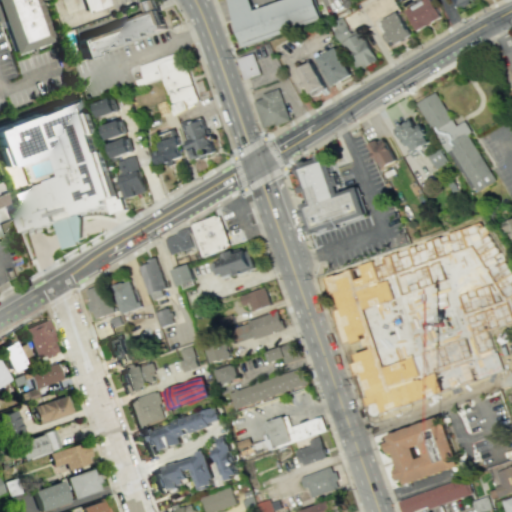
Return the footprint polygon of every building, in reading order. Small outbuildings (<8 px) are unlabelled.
[(0,0),(0,26),(11,56),(54,40),(38,0),(0,0)] [(163,30),(153,0),(150,0),(141,4),(145,16),(73,42),(79,60),(163,30)] [(82,0),(86,12),(108,5),(106,0),(82,0)] [(320,20),(313,0),(283,0),(252,11),(248,0),(226,0),(243,47),(320,20)] [(422,0),(404,11),(416,32),(440,18),(428,0),(422,0)] [(452,0),(457,8),(472,0),(452,0)] [(380,20),(387,31),(382,34),(389,46),(399,39),(400,41),(404,39),(403,38),(410,34),(406,27),(405,28),(395,11),(380,20)] [(341,43),(357,72),(377,62),(360,31),(357,33),(355,29),(350,32),(341,16),(329,23),(340,44),(341,43)] [(336,47),(317,57),(333,85),(351,75),(336,47)] [(181,50),(140,65),(144,76),(136,79),(138,86),(163,77),(170,98),(157,103),(161,116),(175,111),(176,115),(200,101),(181,50)] [(244,79),(259,73),(252,53),(236,58),(244,79)] [(312,97),(306,87),(305,87),(302,81),(303,80),(296,67),(310,59),(327,89),(312,97)] [(278,88),(260,94),(262,97),(252,101),(262,127),(274,123),(275,125),(289,120),(289,119),(278,88)] [(469,189),(473,187),(477,192),(495,180),(466,134),(470,132),(463,120),(455,125),(433,91),(415,102),(469,189)] [(0,170),(0,123),(76,95),(83,113),(86,112),(117,199),(120,198),(124,209),(110,214),(107,205),(80,214),(83,217),(84,218),(83,227),(83,240),(79,242),(80,244),(66,249),(61,235),(57,223),(45,228),(43,224),(34,227),(21,232),(0,170)] [(118,111),(113,97),(96,103),(101,117),(118,111)] [(194,160),(201,157),(202,159),(208,157),(207,155),(215,152),(202,116),(191,120),(190,118),(180,122),(194,160)] [(394,127),(411,117),(415,123),(418,121),(425,133),(423,135),(427,142),(423,144),(424,146),(419,149),(420,152),(410,158),(404,150),(407,148),(400,136),(398,137),(394,131),(396,130),(394,127)] [(120,120),(125,134),(109,140),(104,126),(120,120)] [(178,135),(159,142),(162,149),(154,152),(158,164),(166,161),(168,165),(174,163),(173,160),(182,156),(178,147),(181,145),(178,135)] [(132,151),(127,138),(110,144),(115,157),(132,151)] [(382,138),(377,140),(376,139),(367,144),(381,168),(394,160),(382,138)] [(424,155),(433,169),(446,161),(437,147),(424,155)] [(135,156),(118,162),(122,173),(119,174),(128,199),(148,191),(135,156)] [(329,163),(303,171),(314,203),(305,206),(314,232),(365,215),(357,192),(341,197),(329,163)] [(192,225),(216,216),(217,218),(220,217),(226,232),(231,247),(228,249),(228,250),(204,258),(192,225)] [(325,278),(371,418),(505,373),(488,328),(511,319),(511,274),(479,222),(325,278)] [(165,238),(171,255),(194,246),(187,227),(176,232),(177,233),(165,238)] [(215,275),(211,259),(249,245),(256,269),(235,277),(234,275),(223,278),(221,274),(215,275)] [(156,256),(168,288),(148,296),(139,267),(149,263),(156,256)] [(170,269),(175,287),(183,284),(184,287),(194,284),(187,263),(170,269)] [(130,279),(139,302),(141,302),(143,307),(125,314),(114,285),(130,279)] [(87,291),(83,292),(87,305),(89,313),(93,321),(97,334),(98,337),(124,326),(106,283),(87,291)] [(241,296),(266,287),(272,305),(254,311),(251,303),(243,305),(241,296)] [(168,308),(155,312),(161,327),(174,322),(171,316),(173,315),(172,311),(170,312),(168,308)] [(248,321),(278,310),(285,329),(255,339),(254,336),(236,342),(231,329),(248,323),(248,321)] [(20,328),(44,318),(53,340),(49,341),(53,351),(50,352),(50,354),(34,361),(20,328)] [(203,339),(210,363),(230,357),(223,333),(203,339)] [(128,353),(122,334),(105,340),(112,359),(118,357),(120,363),(128,360),(126,353),(128,353)] [(9,340),(0,344),(0,355),(8,371),(18,366),(16,364),(20,362),(18,358),(12,347),(9,340)] [(264,352),(268,362),(281,358),(283,363),(301,357),(295,341),(264,352)] [(12,347),(23,342),(28,353),(18,358),(12,347)] [(179,350),(182,359),(179,360),(183,371),(197,366),(190,346),(179,350)] [(54,361),(60,378),(34,387),(32,388),(26,371),(54,361)] [(121,372),(132,368),(131,365),(136,364),(137,366),(152,362),(158,380),(140,387),(141,388),(124,394),(121,384),(123,383),(121,372)] [(232,363),(238,379),(232,381),(232,382),(229,383),(228,381),(220,384),(215,370),(232,363)] [(0,364),(8,379),(0,383),(0,364)] [(311,385),(304,366),(228,392),(235,412),(311,385)] [(9,378),(11,386),(23,382),(20,374),(9,378)] [(161,391),(168,410),(209,395),(202,376),(161,391)] [(32,388),(24,391),(27,400),(38,396),(34,387),(32,388)] [(128,402),(135,428),(166,417),(158,392),(128,402)] [(64,395),(70,412),(37,423),(31,406),(64,395)] [(216,405),(141,431),(142,433),(136,435),(138,441),(140,441),(145,454),(155,450),(154,446),(158,444),(159,449),(181,442),(179,435),(209,425),(208,422),(220,418),(216,405)] [(12,409),(0,414),(0,432),(3,439),(21,431),(12,409)] [(327,430),(322,417),(292,427),(288,415),(266,423),(270,435),(268,436),(269,439),(254,445),(256,450),(273,448),(278,448),(302,441),(310,437),(327,430)] [(441,415),(387,435),(389,441),(385,442),(388,452),(393,450),(399,467),(394,470),(398,479),(402,478),(405,483),(458,464),(441,415)] [(13,442),(19,459),(56,446),(50,429),(13,442)] [(213,450),(221,474),(224,473),(226,480),(234,478),(232,474),(238,473),(231,451),(232,450),(229,442),(227,442),(225,435),(217,438),(220,447),(213,450)] [(327,458),(321,437),(310,441),(312,446),(297,450),(301,463),(303,462),(304,466),(327,458)] [(80,441),(82,446),(85,445),(88,455),(84,457),(86,462),(65,468),(63,462),(50,466),(46,453),(80,441)] [(149,473),(156,495),(168,491),(169,495),(181,491),(179,485),(191,481),(187,471),(192,469),(197,485),(198,484),(200,489),(207,486),(207,484),(212,482),(211,479),(213,478),(204,450),(197,452),(198,455),(177,463),(176,461),(163,465),(164,466),(157,469),(157,470),(149,473)] [(511,464),(495,471),(499,483),(493,486),(497,498),(511,492),(511,464)] [(64,477),(71,498),(97,489),(94,482),(98,481),(95,473),(91,474),(89,468),(64,477)] [(303,479),(332,468),(333,472),(336,471),(339,478),(335,480),(337,487),(313,496),(309,485),(306,486),(303,479)] [(1,481),(6,496),(18,492),(12,477),(1,481)] [(468,493),(411,511),(404,511),(400,499),(464,478),(468,493)] [(28,490),(36,511),(64,502),(56,480),(28,490)] [(200,496),(205,511),(214,511),(237,503),(230,485),(200,496)] [(241,500),(245,511),(248,511),(258,508),(251,489),(243,492),(245,498),(241,500)] [(511,511),(511,495),(500,499),(503,511),(511,511)] [(301,510),(301,511),(332,511),(331,508),(338,506),(335,497),(301,510)] [(99,500),(101,508),(105,506),(107,511),(81,511),(79,507),(99,500)] [(272,511),(270,500),(260,501),(262,511),(272,511)] [(167,511),(194,511),(191,501),(167,511)]
